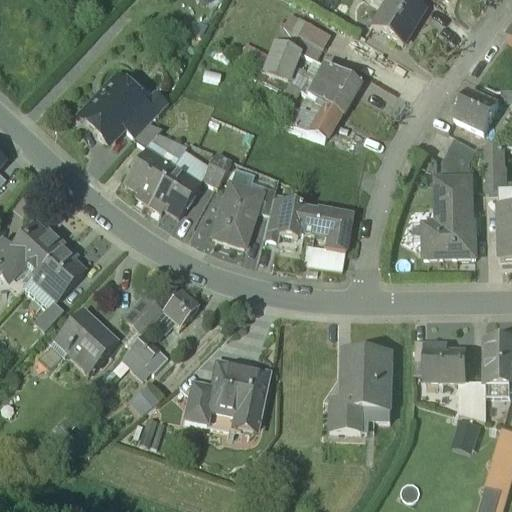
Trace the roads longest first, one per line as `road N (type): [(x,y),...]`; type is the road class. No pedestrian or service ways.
road 1 (residential): [(0,115),(147,249),(243,293),(298,305),(357,305)]
road 2 (residential): [(504,0),(385,169),(363,238),(357,305)]
road 3 (track): [(399,305),(402,454),(359,511)]
road 4 (residential): [(357,305),(511,303)]
